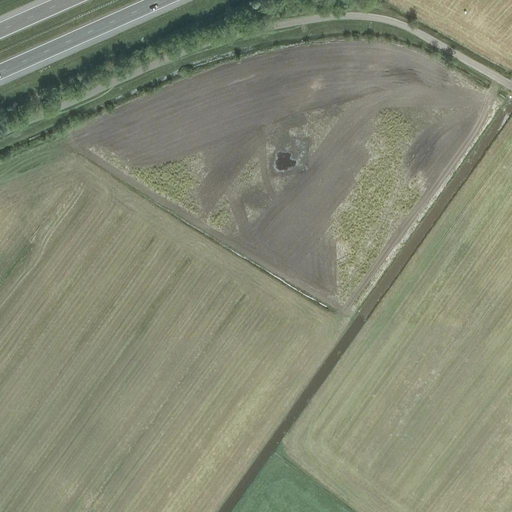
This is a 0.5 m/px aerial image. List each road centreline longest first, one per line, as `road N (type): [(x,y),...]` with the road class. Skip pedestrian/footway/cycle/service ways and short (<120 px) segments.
road 1 (unclassified): [(0,144),(196,54),(265,29),(332,20),(396,25),(511,84)]
road 2 (motorway): [(0,72),(160,0)]
